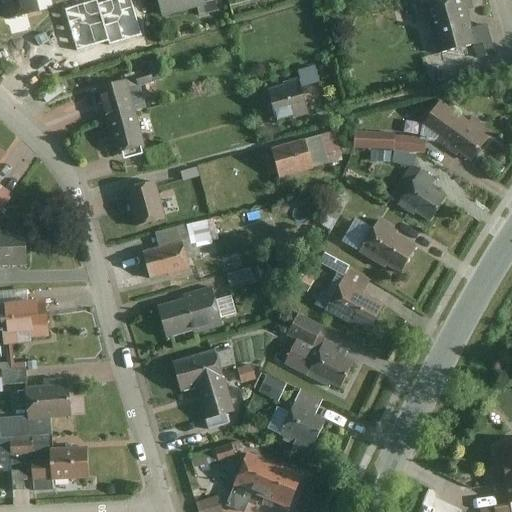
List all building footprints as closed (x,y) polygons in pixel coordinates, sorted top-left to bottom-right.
[(5,0),(11,22),(39,16),(34,0),(5,0)] [(204,0),(157,0),(163,19),(206,7),(204,0)] [(404,8),(401,0),(375,0),(371,1),(375,15),(404,8)] [(469,0),(434,0),(424,3),(439,57),(482,45),(469,0)] [(98,86),(107,121),(139,114),(130,79),(98,86)] [(304,82),(268,94),(277,123),(314,111),(304,82)] [(489,138),(439,103),(422,126),(473,161),(489,138)] [(107,121),(115,156),(147,149),(139,114),(107,121)] [(427,138),(355,133),(354,152),(426,157),(427,138)] [(306,141),(271,152),(280,182),(316,170),(306,141)] [(175,174),(174,180),(171,187),(195,195),(200,182),(175,174)] [(450,197),(415,175),(398,201),(433,224),(450,197)] [(159,182),(126,192),(137,229),(171,219),(159,182)] [(422,245),(377,219),(357,254),(403,279),(422,245)] [(210,222),(189,226),(194,249),(214,246),(210,222)] [(0,268),(30,268),(29,236),(0,236),(0,268)] [(186,243),(144,253),(151,281),(193,271),(186,243)] [(388,300),(344,279),(327,313),(371,335),(388,300)] [(215,292),(160,306),(169,342),(225,328),(224,320),(238,316),(233,296),(217,300),(215,292)] [(39,302),(1,305),(3,336),(4,346),(21,344),(51,342),(49,316),(41,317),(39,302)] [(326,334),(297,319),(287,340),(295,344),(284,365),(341,394),(356,365),(319,346),(326,334)] [(21,344),(4,346),(6,365),(23,363),(21,344)] [(219,348),(174,360),(183,395),(196,391),(204,423),(236,415),(219,348)] [(253,365),(238,370),(243,387),(258,382),(253,365)] [(284,401),(292,384),(272,375),(264,392),(284,401)] [(74,417),(72,387),(25,390),(26,419),(55,418),(74,417)] [(328,422),(291,406),(280,432),(316,448),(328,422)] [(55,418),(26,419),(0,420),(0,439),(56,437),(55,418)] [(242,443),(197,452),(200,466),(245,456),(242,443)] [(34,444),(10,445),(11,457),(34,456),(34,444)] [(511,511),(511,447),(502,449),(509,511),(511,511)] [(33,482),(90,480),(89,449),(48,450),(48,463),(33,464),(33,482)] [(291,511),(305,479),(247,455),(225,509),(231,511),(250,511),(256,499),(286,511),(291,511)]
